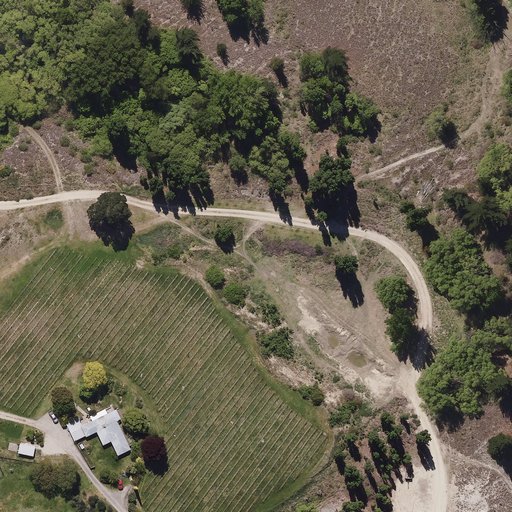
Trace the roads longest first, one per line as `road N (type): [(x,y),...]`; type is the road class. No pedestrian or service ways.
road 1 (track): [(444,511),(429,432),(409,392),(426,320),(423,296),(394,248),(329,227),(167,212),(116,197),(0,206)]
road 2 (track): [(0,276),(56,242),(70,215),(44,145),(0,105)]
